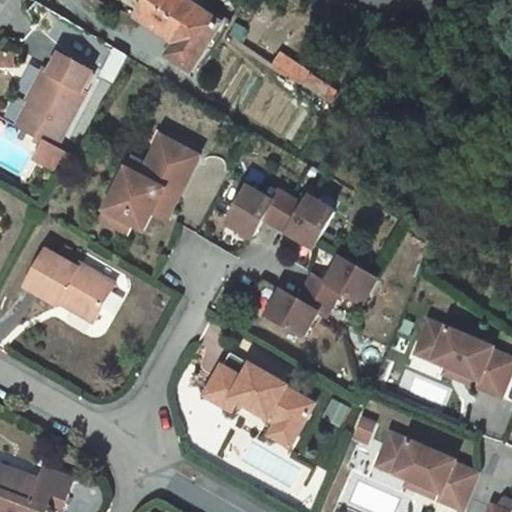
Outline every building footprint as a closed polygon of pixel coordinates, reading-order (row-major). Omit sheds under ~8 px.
[(224,24),(185,0),(153,0),(140,20),(176,44),(169,56),(192,71),(224,24)] [(93,74),(62,56),(53,74),(49,71),(18,127),(47,144),(37,162),(42,165),(52,147),(56,149),(87,94),(83,91),(93,74)] [(312,76),(284,57),(277,66),(306,86),(312,76)] [(170,216),(201,157),(164,138),(149,167),(136,160),(102,223),(122,233),(127,222),(135,226),(146,231),(154,216),(157,209),(170,216)] [(274,204),(250,189),(230,225),(255,240),(266,220),(316,249),(336,213),(311,198),(307,207),(281,192),(274,204)] [(167,222),(170,216),(157,209),(154,216),(167,222)] [(129,237),(135,226),(127,222),(122,233),(129,237)] [(380,280),(344,259),(329,283),(315,275),(300,301),(284,291),(269,316),(305,338),(319,314),(327,319),(343,292),(365,305),(380,280)] [(86,271),(64,310),(99,330),(101,325),(132,344),(154,307),(122,288),(118,295),(107,288),(109,285),(86,271)] [(496,351),(431,323),(422,346),(440,354),(435,364),(448,369),(466,377),(463,383),(503,401),(511,378),(511,360),(495,353),(496,351)] [(440,354),(422,346),(417,356),(435,364),(440,354)] [(290,387),(232,353),(207,397),(228,409),(238,407),(240,403),(278,425),(279,431),(291,438),(298,436),(308,420),(309,421),(312,415),(311,414),(315,407),(307,402),(309,398),(290,388),(290,387)] [(466,377),(448,369),(446,376),(463,383),(466,377)] [(377,426),(363,420),(355,439),(368,444),(377,426)] [(279,431),(278,425),(271,436),(292,448),(298,436),(291,438),(279,431)] [(459,461),(394,434),(384,457),(402,465),(398,474),(411,480),(428,488),(426,494),(465,511),(481,474),(457,464),(459,461)] [(402,465),(384,457),(379,466),(398,474),(402,465)] [(77,481),(47,470),(42,482),(0,465),(0,504),(1,505),(0,506),(0,511),(50,511),(53,505),(66,509),(77,481)] [(428,488),(411,480),(408,486),(426,494),(428,488)]
